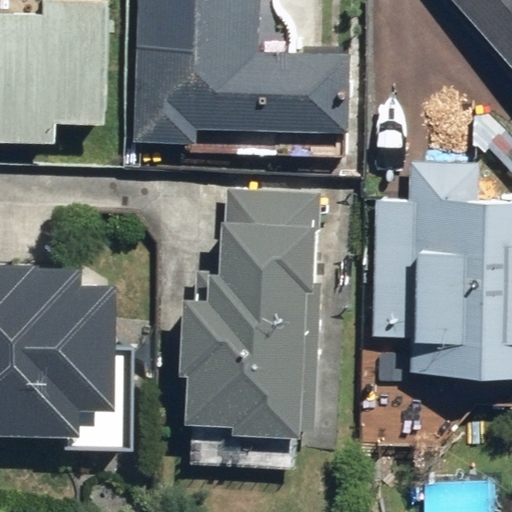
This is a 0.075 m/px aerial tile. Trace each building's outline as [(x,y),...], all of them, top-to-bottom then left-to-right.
[(44,0),(44,7),(0,4),(0,138),(60,142),(61,116),(105,119),(112,0),(44,0)] [(259,0),(139,0),(134,136),(203,139),(204,122),(345,127),(348,45),(258,41),(259,0)] [(511,0),(460,0),(511,56),(511,0)] [(511,198),(480,198),(481,163),(417,161),(415,200),(380,199),(376,334),(408,335),(407,373),(511,375),(511,198)] [(191,416),(196,416),(194,459),(287,463),(288,432),(309,433),(319,188),(232,184),(229,271),(218,271),(217,291),(189,290),(186,372),(193,372),(191,416)] [(70,265),(0,261),(0,429),(61,433),(61,446),(120,449),(123,394),(98,392),(104,283),(69,281),(70,265)]
